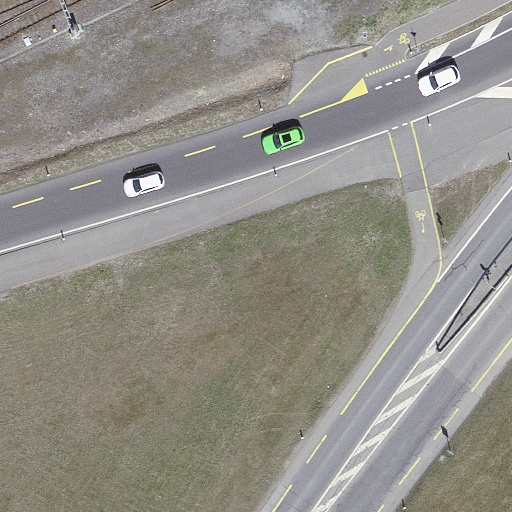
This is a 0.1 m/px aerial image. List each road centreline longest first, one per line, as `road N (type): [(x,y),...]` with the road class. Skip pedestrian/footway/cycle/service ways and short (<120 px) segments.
road 1 (primary): [(511,52),(327,129),(0,228)]
road 2 (primary): [(511,214),(432,316),(349,471)]
road 3 (primary): [(349,471),(511,310)]
